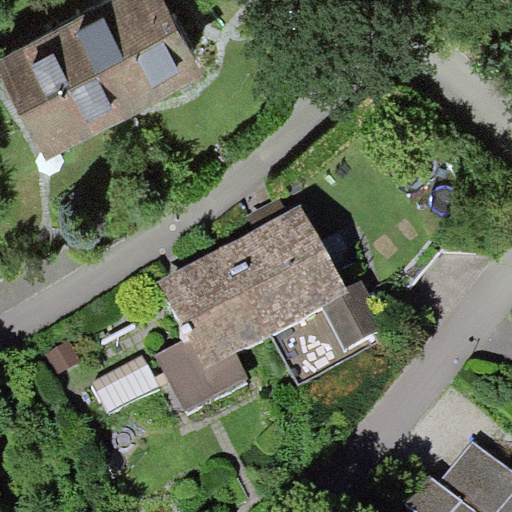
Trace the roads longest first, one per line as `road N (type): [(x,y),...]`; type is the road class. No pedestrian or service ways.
road 1 (residential): [(0,326),(238,186),(396,50),(424,52),(511,128)]
road 2 (residential): [(511,270),(309,511)]
